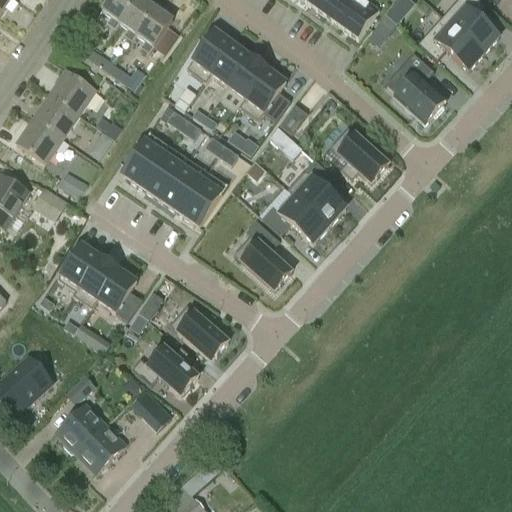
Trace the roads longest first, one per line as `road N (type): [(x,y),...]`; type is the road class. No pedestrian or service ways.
road 1 (residential): [(428,172),(224,3)]
road 2 (residential): [(273,341),(428,172)]
road 3 (residential): [(120,511),(273,341)]
road 4 (residential): [(273,341),(94,213)]
road 5 (residential): [(428,172),(511,74)]
road 6 (residential): [(0,99),(70,0)]
